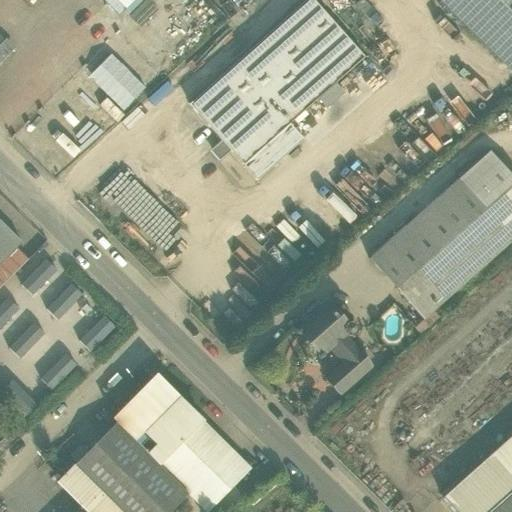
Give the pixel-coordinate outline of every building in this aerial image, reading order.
[(147,0),(114,0),(134,20),(151,4),(147,0)] [(311,0),(306,0),(188,105),(222,143),(219,146),(218,144),(211,150),(220,160),(226,154),(225,152),(228,150),(256,182),(303,140),(289,125),(363,58),(311,0)] [(511,0),(437,0),(511,73),(511,0)] [(0,61),(14,47),(4,37),(0,41),(0,61)] [(511,178),(489,153),(459,180),(486,210),(511,186),(511,178)] [(459,180),(369,260),(423,320),(439,306),(438,306),(511,239),(511,238),(486,210),(459,180)] [(511,186),(486,210),(511,238),(511,186)] [(146,251),(154,244),(116,204),(108,212),(146,251)] [(0,222),(0,264),(21,243),(0,222)] [(44,257),(19,283),(30,295),(55,269),(44,257)] [(68,282),(45,308),(57,320),(81,294),(68,282)] [(0,325),(18,308),(7,297),(0,303),(0,325)] [(333,313),(327,306),(301,330),(300,329),(298,329),(296,330),(296,332),(297,334),(299,335),(301,334),(318,353),(317,355),(318,357),(320,359),(322,358),(323,356),(322,354),(329,348),(343,335),(344,334),(346,336),(348,337),(351,337),(353,336),(355,335),(356,332),(356,330),(356,327),(354,325),(352,324),(349,324),(347,324),(345,326),(344,324),(351,318),(341,306),(333,313)] [(88,352),(114,327),(102,315),(77,340),(88,352)] [(31,321),(6,348),(18,359),(43,332),(31,321)] [(371,367),(343,335),(329,348),(344,364),(357,379),(371,367)] [(344,364),(326,380),(339,395),(357,379),(344,364)] [(155,376),(112,420),(116,423),(116,424),(134,442),(177,398),(155,376)] [(177,398),(134,442),(188,495),(198,484),(210,473),(231,451),(177,398)] [(134,442),(116,424),(57,483),(85,511),(170,511),(188,495),(134,442)] [(511,511),(511,436),(442,499),(453,511),(511,511)] [(210,473),(198,484),(205,491),(216,480),(210,473)]
